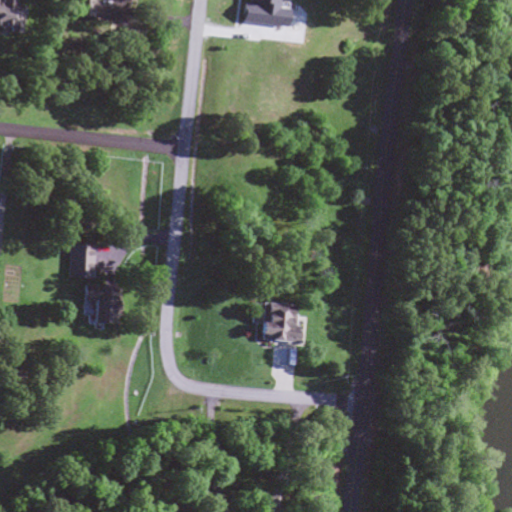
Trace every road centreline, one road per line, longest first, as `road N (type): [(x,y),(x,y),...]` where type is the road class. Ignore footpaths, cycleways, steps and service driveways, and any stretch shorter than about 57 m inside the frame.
road 1 (residential): [(200,0),(168,310),(171,369),(201,390),(360,403)]
road 2 (tertiary): [(402,0),(347,511)]
road 3 (residential): [(184,150),(0,129)]
